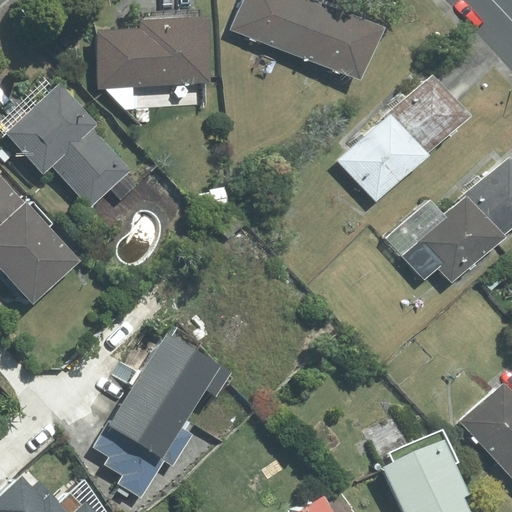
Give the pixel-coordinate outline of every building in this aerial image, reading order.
[(297,55),(319,2),(313,0),(244,0),(233,29),(297,55)] [(319,2),(297,55),(362,81),(383,29),(319,2)] [(99,90),(107,89),(126,110),(207,107),(206,84),(212,84),(209,15),(198,16),(198,11),(148,13),(148,17),(138,18),(139,28),(96,29),(99,90)] [(433,75),(391,113),(428,153),(470,115),(433,75)] [(59,83),(5,132),(44,174),(52,166),(91,208),(110,190),(121,201),(138,184),(127,173),(130,170),(93,129),(98,124),(59,83)] [(340,161),(376,201),(428,153),(391,113),(368,133),(364,129),(348,143),(353,149),(340,161)] [(465,195),(503,237),(511,229),(511,158),(510,156),(465,195)] [(0,224),(25,201),(0,174),(0,224)] [(185,194),(210,213),(227,208),(220,185),(185,194)] [(438,268),(452,284),(503,237),(465,195),(444,214),(430,199),(388,237),(425,279),(438,268)] [(29,206),(25,201),(0,224),(0,268),(34,304),(81,260),(50,227),(53,224),(33,202),(29,206)] [(230,373),(166,335),(142,375),(120,362),(112,375),(129,386),(92,448),(108,457),(103,465),(122,476),(116,484),(141,499),(164,461),(173,467),(192,435),(180,429),(205,388),(217,395),(230,373)] [(511,391),(505,383),(462,421),(504,468),(511,460),(511,391)] [(395,463),(385,468),(405,511),(470,511),(464,497),(471,494),(457,465),(460,463),(443,428),(390,453),(395,463)] [(21,476),(0,494),(0,511),(106,511),(84,482),(60,504),(40,482),(33,488),(21,476)] [(330,511),(323,499),(298,511),(330,511)]
